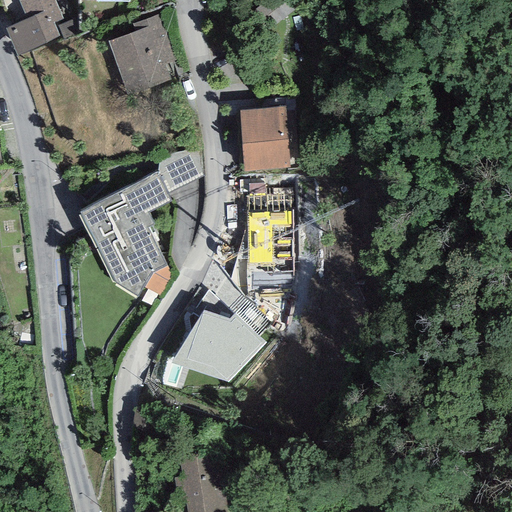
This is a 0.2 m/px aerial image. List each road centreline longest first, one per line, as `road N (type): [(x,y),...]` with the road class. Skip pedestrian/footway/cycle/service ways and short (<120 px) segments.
road 1 (residential): [(188,0),(216,191),(194,263),(126,386),(127,511)]
road 2 (residential): [(87,511),(56,376),(28,134),(0,51)]
